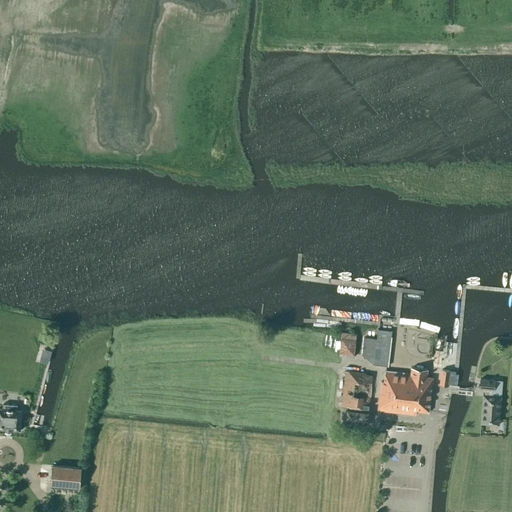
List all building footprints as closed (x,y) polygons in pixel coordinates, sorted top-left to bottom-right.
[(373,364),(387,366),(392,330),(377,328),(376,338),(364,337),(361,355),(373,365),(373,364)] [(41,353),(39,361),(48,363),(50,355),(47,354),(41,353)] [(416,411),(428,412),(432,378),(426,377),(427,369),(411,367),(411,373),(385,370),(384,381),(381,381),(377,410),(416,415),(416,411)] [(456,373),(455,371),(442,369),(440,385),(447,386),(449,378),(455,379),(456,373)] [(346,422),(366,424),(372,375),(365,374),(365,373),(345,370),(341,405),(348,406),(346,422)] [(501,396),(492,395),(492,389),(494,389),(495,380),(480,379),(480,388),(487,388),(487,395),(483,394),(481,423),(499,424),(501,396)] [(2,407),(0,407),(0,428),(20,430),(21,408),(16,408),(17,404),(2,403),(2,407)] [(80,486),(81,468),(52,465),(51,484),(80,486)]
